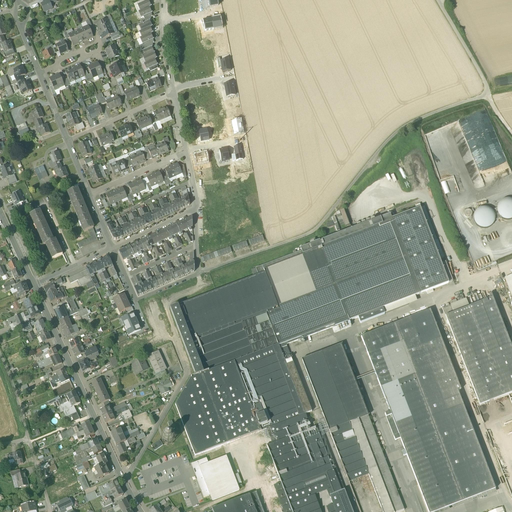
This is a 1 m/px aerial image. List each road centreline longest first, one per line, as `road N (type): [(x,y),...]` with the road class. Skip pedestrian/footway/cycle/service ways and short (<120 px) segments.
road 1 (unclassified): [(486,94),(403,126),(313,232),(197,273)]
road 2 (secondary): [(123,481),(33,286)]
road 3 (unknown): [(339,200),(363,207),(421,195),(466,284)]
road 4 (unclassified): [(123,481),(185,375),(167,323)]
road 5 (residential): [(112,247),(136,300),(197,273)]
road 6 (unknown): [(316,413),(202,459)]
